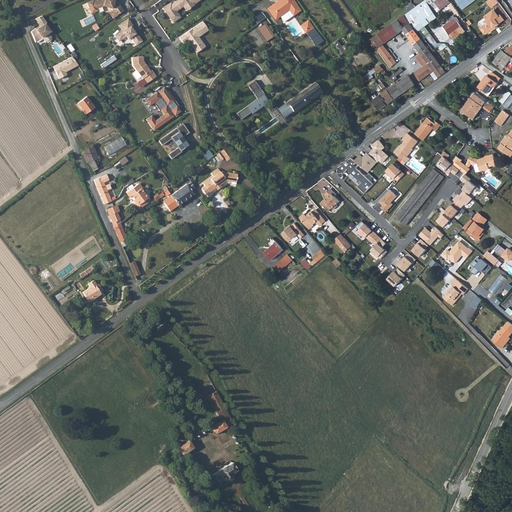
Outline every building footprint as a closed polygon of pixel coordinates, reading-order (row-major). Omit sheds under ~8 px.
[(96,0),(94,1),(97,9),(104,6),(112,8),(114,11),(121,7),(116,0),(96,0)] [(171,3),(163,8),(166,13),(167,12),(170,17),(170,18),(173,23),(181,17),(177,11),(180,9),(178,5),(181,2),(185,3),(190,9),(195,6),(194,5),(198,2),(197,0),(178,0),(179,0),(176,2),(175,2),(172,4),(171,3)] [(279,0),(267,9),(274,18),(276,19),(280,16),(280,14),(288,9),(293,16),(300,11),(292,0),(279,0)] [(439,0),(425,0),(424,1),(420,4),(432,21),(438,17),(430,7),(438,1),(439,0)] [(456,0),(463,10),(476,0),(456,0)] [(178,5),(180,9),(183,7),(186,11),(190,9),(185,3),(181,2),(178,5)] [(432,21),(420,4),(416,7),(408,13),(404,16),(411,25),(415,30),(422,40),(427,36),(421,29),(424,27),(432,21)] [(407,10),(408,13),(416,7),(415,4),(407,10)] [(501,16),(500,17),(495,10),(486,17),(489,20),(486,22),(487,24),(482,28),(486,34),(489,32),(490,33),(496,29),(495,28),(500,25),(500,24),(505,20),(501,16)] [(262,12),(253,19),(257,24),(266,18),(262,12)] [(42,16),(35,19),(40,25),(33,31),(40,39),(43,37),(46,42),(53,37),(49,32),(51,31),(45,24),(47,22),(42,16)] [(411,25),(404,16),(398,20),(405,29),(411,25)] [(457,18),(444,28),(453,40),(462,34),(462,35),(466,33),(459,23),(460,23),(457,18)] [(132,25),(128,19),(119,26),(122,31),(115,36),(119,41),(126,36),(128,39),(131,37),(136,45),(142,41),(136,33),(135,33),(130,27),(132,25)] [(400,33),(404,30),(405,29),(398,20),(393,24),(400,33)] [(203,21),(179,38),(183,43),(188,41),(188,40),(190,42),(189,43),(193,48),(194,48),(197,52),(205,47),(202,43),(202,41),(199,37),(209,30),(203,21)] [(307,21),(303,24),(306,29),(304,31),(305,33),(312,28),(307,21)] [(261,24),(249,31),(260,46),(275,36),(266,23),(262,25),(261,24)] [(393,24),(379,34),(386,43),(400,33),(393,24)] [(404,30),(408,35),(415,30),(411,25),(405,29),(404,30)] [(427,36),(430,34),(424,27),(421,29),(427,36)] [(408,35),(415,45),(422,40),(415,30),(408,35)] [(383,45),(386,43),(379,34),(370,40),(377,50),(378,49),(391,68),(398,63),(387,48),(386,49),(383,45)] [(430,34),(427,36),(437,50),(440,48),(430,34)] [(415,45),(421,53),(439,78),(446,73),(432,54),(437,50),(427,36),(422,40),(415,45)] [(511,57),(511,56),(504,51),(502,50),(493,62),(503,69),(510,60),(511,61),(511,57)] [(436,80),(439,78),(421,53),(416,57),(424,68),(416,74),(421,81),(431,74),(436,80)] [(147,83),(156,76),(152,70),(151,71),(143,61),(143,56),(132,57),(133,65),(142,79),(144,78),(147,83)] [(68,59),(53,66),(59,79),(67,75),(66,72),(73,69),(68,59)] [(374,70),(379,74),(384,70),(380,65),(374,70)] [(402,68),(395,73),(397,76),(404,71),(402,68)] [(372,72),(366,76),(369,81),(375,76),(372,72)] [(503,79),(494,72),(491,76),(489,74),(478,87),(482,90),(481,91),(488,96),(503,79)] [(278,108),(284,118),(320,91),(307,73),(304,74),(311,84),(310,84),(309,83),(305,85),(306,87),(278,108)] [(394,82),(399,78),(397,76),(395,73),(389,74),(386,76),(388,79),(391,77),(394,82)] [(411,75),(397,85),(403,94),(417,84),(411,75)] [(396,99),(403,94),(397,85),(389,90),(396,99)] [(164,87),(160,90),(158,88),(155,90),(156,92),(145,100),(149,106),(154,102),(160,110),(161,109),(164,114),(155,121),(152,115),(146,119),(154,130),(173,116),(173,115),(174,114),(171,110),(177,106),(173,101),(175,100),(169,91),(168,92),(164,87)] [(252,114),(267,103),(269,102),(261,90),(254,95),(257,99),(253,102),(236,114),(241,120),(251,113),(252,114)] [(389,90),(383,94),(389,104),(396,99),(389,90)] [(510,108),(511,106),(511,93),(509,91),(501,101),(510,108)] [(380,111),(389,104),(383,94),(373,101),(380,111)] [(466,105),(468,107),(465,112),(475,120),(484,107),(483,106),(486,101),(475,94),(473,98),(472,98),(466,105)] [(86,96),(77,103),(85,114),(94,107),(86,96)] [(284,118),(278,108),(275,105),(271,109),(282,124),(286,121),(284,118)] [(177,106),(171,110),(174,114),(175,115),(181,111),(177,106)] [(502,126),(510,114),(503,109),(495,121),(502,126)] [(429,118),(416,134),(424,141),(434,129),(437,131),(443,125),(439,122),(437,125),(434,123),(429,118)] [(189,132),(183,123),(159,140),(162,145),(172,138),(178,147),(168,154),(171,159),(182,152),(180,149),(187,144),(178,132),(179,131),(183,137),(189,132)] [(350,131),(355,139),(362,135),(356,127),(350,131)] [(502,143),(498,147),(508,154),(511,150),(509,148),(511,144),(511,129),(506,137),(505,136),(501,142),(502,143)] [(396,152),(400,156),(409,163),(411,160),(409,158),(415,150),(413,148),(419,141),(409,133),(404,139),(407,141),(405,144),(405,143),(402,146),(401,145),(396,151),(396,152)] [(123,137),(105,146),(110,156),(128,146),(123,137)] [(369,154),(377,161),(378,162),(379,160),(382,163),(388,156),(385,154),(382,150),(385,147),(379,140),(372,146),(375,149),(374,151),(373,150),(369,154)] [(94,146),(82,151),(87,163),(99,158),(94,146)] [(209,150),(213,156),(220,151),(215,146),(209,150)] [(224,157),(231,153),(226,146),(220,151),(224,157)] [(213,156),(209,150),(203,154),(207,160),(213,156)] [(355,161),(360,165),(366,170),(368,167),(370,168),(377,161),(369,154),(368,153),(364,158),(360,155),(355,161)] [(489,167),(496,164),(493,154),(484,157),(485,159),(477,161),(477,159),(471,156),(467,162),(468,162),(471,164),(473,165),(478,163),(480,171),(490,169),(489,167)] [(455,175),(460,169),(452,163),(443,156),(440,160),(443,162),(440,166),(449,174),(451,171),(455,175)] [(465,174),(466,174),(470,169),(469,168),(466,166),(461,162),(462,160),(457,156),(452,163),(460,169),(465,174)] [(126,157),(120,161),(123,165),(129,161),(126,157)] [(360,165),(355,161),(352,157),(346,161),(348,164),(346,165),(344,163),(336,169),(345,173),(348,170),(362,183),(358,186),(365,193),(374,184),(357,167),(360,165)] [(94,171),(96,175),(105,170),(99,158),(87,163),(90,172),(94,171)] [(395,162),(386,172),(394,179),(395,178),(398,181),(405,174),(398,168),(400,167),(395,162)] [(204,168),(201,164),(195,169),(198,172),(204,168)] [(395,218),(405,225),(442,176),(431,168),(395,218)] [(202,188),(206,194),(209,197),(211,195),(211,194),(218,189),(217,188),(215,184),(217,182),(220,186),(221,187),(222,186),(222,187),(226,184),(226,183),(227,183),(227,181),(237,182),(238,174),(226,172),(226,175),(223,174),(218,169),(212,174),(214,177),(216,180),(213,182),(211,179),(204,184),(205,186),(202,188)] [(464,191),(469,195),(474,190),(476,192),(479,188),(471,182),(473,180),(466,174),(465,174),(461,179),(464,182),(465,182),(467,184),(462,189),(464,191)] [(94,181),(96,184),(103,181),(104,182),(108,180),(106,175),(94,181)] [(103,181),(96,184),(104,204),(112,200),(104,182),(103,181)] [(127,191),(130,196),(132,195),(138,204),(137,205),(139,209),(148,203),(145,199),(147,198),(141,188),(138,183),(127,191)] [(170,210),(179,206),(195,195),(187,184),(181,188),(180,186),(176,189),(177,191),(164,201),(170,210)] [(328,211),(332,207),(333,208),(335,209),(338,205),(338,203),(340,201),(334,196),(336,194),(330,188),(325,193),(329,197),(325,200),(324,199),(320,203),(328,211)] [(170,194),(167,189),(159,195),(161,198),(164,195),(166,196),(170,194)] [(391,189),(379,201),(384,205),(385,204),(386,205),(383,208),(387,213),(394,205),(391,202),(397,195),(391,189)] [(455,201),(462,207),(465,204),(466,205),(472,198),(469,195),(464,191),(460,195),(458,194),(453,199),(455,201)] [(447,211),(452,217),(453,217),(459,210),(463,214),(466,210),(462,207),(455,201),(452,204),(446,211),(447,211)] [(118,220),(120,220),(117,212),(120,211),(117,204),(106,209),(114,227),(119,224),(118,220)] [(307,227),(311,223),(312,224),(316,221),(320,226),(326,221),(316,210),(313,212),(311,211),(306,216),(304,214),(300,218),(307,227)] [(452,217),(447,211),(444,215),(443,214),(438,220),(445,226),(450,220),(452,217)] [(475,217),(478,219),(484,224),(488,218),(483,213),(479,218),(476,215),(475,217)] [(469,230),(478,237),(480,234),(481,235),(484,232),(483,231),(485,228),(482,226),(484,224),(478,219),(469,230)] [(367,237),(373,230),(363,220),(356,225),(361,230),(359,232),(362,235),(363,234),(367,237)] [(119,224),(114,227),(122,247),(130,244),(121,223),(119,224)] [(300,236),(303,234),(300,230),(294,223),(290,225),(289,224),(285,227),(287,229),(281,234),(288,241),(297,233),(300,236)] [(420,235),(431,244),(439,235),(442,238),(444,234),(435,226),(432,229),(433,230),(431,232),(426,227),(420,235)] [(373,230),(367,237),(376,245),(382,238),(373,230)] [(342,233),(338,236),(349,248),(353,245),(342,233)] [(382,238),(376,245),(372,250),(382,258),(388,251),(383,247),(387,243),(382,238)] [(417,246),(413,249),(421,256),(427,249),(426,248),(429,245),(421,239),(418,242),(416,245),(417,246)] [(283,251),(276,243),(264,253),(271,261),(283,251)] [(315,254),(320,259),(326,253),(322,248),(315,254)] [(489,249),(484,254),(496,264),(501,259),(489,249)] [(399,264),(406,270),(416,259),(409,253),(399,264)] [(291,260),(287,256),(276,265),(280,270),(291,260)] [(336,258),(333,261),(339,268),(342,265),(336,258)] [(475,261),(472,264),(475,267),(472,271),(476,274),(480,269),(487,274),(492,268),(482,260),(479,264),(475,261)] [(135,261),(129,264),(135,277),(141,274),(139,270),(135,261)] [(388,278),(396,285),(406,275),(398,268),(396,271),(395,270),(388,278)] [(497,295),(505,284),(499,279),(491,290),(497,295)] [(88,284),(90,287),(82,293),(88,302),(100,295),(99,293),(95,286),(96,285),(94,281),(88,284)] [(469,289),(460,281),(455,287),(454,286),(444,298),(454,306),(461,296),(463,293),(465,295),(469,289)] [(166,325),(163,318),(160,319),(157,321),(154,324),(158,330),(164,327),(166,325)] [(506,345),(505,344),(510,338),(511,335),(511,324),(510,322),(494,341),(504,349),(506,345)] [(222,421),(230,416),(217,391),(209,395),(222,421)] [(230,416),(222,421),(212,427),(217,434),(234,423),(230,416)] [(192,447),(189,440),(172,449),(175,453),(177,457),(192,447)] [(212,472),(218,482),(224,478),(225,480),(227,481),(232,478),(233,475),(232,473),(237,469),(231,461),(227,460),(223,463),(221,461),(216,464),(217,467),(213,469),(212,472)]
